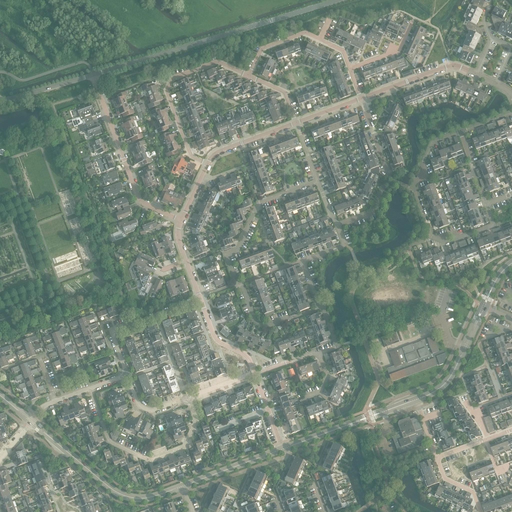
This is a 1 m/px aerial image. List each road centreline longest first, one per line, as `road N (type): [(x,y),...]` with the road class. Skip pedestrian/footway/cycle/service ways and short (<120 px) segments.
road 1 (tertiary): [(0,101),(339,0)]
road 2 (residential): [(321,308),(269,326),(254,320),(226,254),(238,250),(258,203),(317,181)]
road 3 (residential): [(187,398),(195,421),(183,448),(149,460),(110,442),(90,388)]
road 4 (residential): [(207,164),(190,156),(166,90),(172,78),(218,62),(249,76)]
road 5 (residential): [(181,220),(137,196),(98,89)]
road 6 (residential): [(337,225),(373,212),(388,178),(361,98)]
road 7 (tertiary): [(47,435),(130,498),(183,486)]
road 8 (residential): [(127,374),(111,331),(200,299)]
road 9 (residential): [(431,236),(413,186),(431,143),(460,132)]
road 10 (residential): [(480,511),(473,491),(444,478),(436,457),(486,440)]
road 11 (residential): [(474,74),(451,65),(361,98)]
